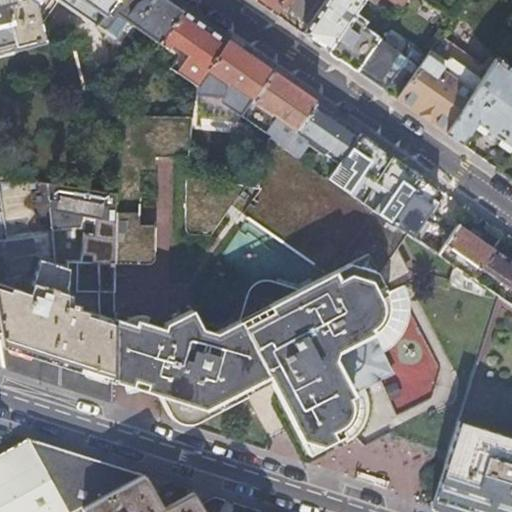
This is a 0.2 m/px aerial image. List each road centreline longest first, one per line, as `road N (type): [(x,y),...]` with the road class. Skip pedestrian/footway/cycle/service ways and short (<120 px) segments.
road 1 (residential): [(0,394),(367,511)]
road 2 (residential): [(273,43),(511,211)]
